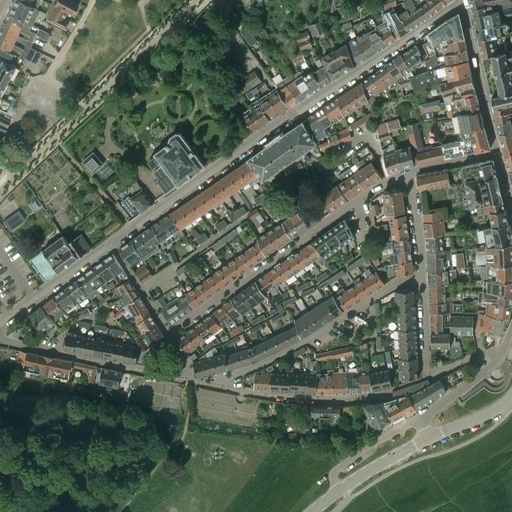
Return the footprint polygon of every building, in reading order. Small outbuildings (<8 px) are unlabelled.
[(36,9),(18,0),(14,0),(8,14),(29,24),(34,15),(37,16),(39,11),(36,9)] [(18,0),(36,9),(40,0),(18,0)] [(55,0),(53,4),(46,20),(65,29),(68,23),(62,20),(67,11),(73,14),(78,4),(70,0),(55,0)] [(400,21),(397,15),(393,6),(385,9),(384,0),(374,0),(371,1),(382,23),(377,26),(375,26),(380,35),(381,34),(387,45),(396,39),(404,34),(406,32),(409,31),(402,20),(400,21)] [(384,0),(385,9),(393,6),(397,5),(396,0),(384,0)] [(407,0),(404,2),(408,9),(410,13),(416,10),(410,0),(407,0)] [(427,0),(428,2),(422,6),(428,18),(448,3),(445,0),(427,0)] [(469,0),(472,9),(474,15),(487,13),(487,14),(490,13),(498,11),(505,10),(508,9),(511,9),(510,0),(469,0)] [(228,3),(220,9),(237,32),(241,30),(239,27),(242,24),(238,17),(228,3)] [(422,6),(416,10),(410,13),(408,9),(397,15),(400,21),(402,20),(409,31),(421,23),(428,18),(422,6)] [(345,8),(336,11),(340,22),(350,19),(345,8)] [(474,15),(476,27),(501,24),(500,16),(505,15),(507,16),(511,16),(511,13),(511,8),(511,9),(508,9),(505,10),(498,11),(490,13),(487,14),(487,13),(474,15)] [(8,14),(5,20),(20,27),(28,31),(31,25),(29,24),(8,14)] [(461,26),(459,14),(455,16),(446,21),(445,21),(429,33),(428,33),(432,42),(425,46),(430,56),(431,58),(424,61),(429,71),(439,67),(437,57),(436,51),(434,45),(446,38),(448,43),(465,38),(464,37),(462,29),(460,29),(459,26),(461,26)] [(372,18),(369,19),(366,20),(372,31),(368,33),(376,52),(387,45),(381,34),(380,35),(375,26),(377,26),(372,18)] [(17,36),(18,32),(29,37),(27,41),(31,43),(35,35),(35,34),(28,31),(20,27),(5,20),(1,28),(17,36)] [(325,31),(321,21),(312,24),(316,35),(325,31)] [(342,31),(344,30),(352,27),(352,26),(350,22),(341,26),(342,31)] [(479,40),(505,35),(509,35),(508,28),(507,29),(507,24),(507,23),(501,24),(476,27),(476,29),(478,39),(479,39),(479,40),(478,40),(479,40)] [(32,43),(31,43),(27,41),(16,36),(17,36),(1,28),(0,30),(0,38),(12,45),(15,40),(26,45),(23,50),(27,52),(32,43)] [(50,34),(38,28),(35,34),(35,35),(46,41),(50,34)] [(295,36),(298,43),(310,39),(308,32),(295,36)] [(368,32),(357,38),(366,59),(376,52),(368,33),(368,32)] [(508,52),(505,35),(479,40),(480,46),(480,49),(481,48),(483,58),(491,56),(491,55),(508,52)] [(11,48),(19,53),(20,53),(18,58),(19,59),(23,61),(27,52),(23,50),(21,49),(12,45),(0,38),(0,48),(9,53),(11,48)] [(357,38),(350,41),(358,63),(357,63),(358,64),(366,59),(357,38)] [(467,49),(465,38),(448,43),(446,38),(434,45),(436,51),(443,49),(445,55),(456,53),(456,52),(467,49)] [(310,39),(298,43),(301,50),(312,45),(310,39)] [(345,44),(340,47),(338,45),(332,49),(334,51),(343,74),(354,67),(354,66),(353,66),(345,44)] [(415,44),(400,55),(407,64),(410,70),(424,62),(420,55),(422,55),(415,44)] [(14,67),(19,69),(23,61),(19,59),(18,58),(9,53),(0,48),(0,59),(5,62),(7,57),(16,62),(14,66),(14,67)] [(30,48),(25,58),(35,63),(40,53),(30,48)] [(439,57),(437,57),(439,67),(447,66),(469,61),(468,54),(467,49),(456,52),(456,53),(445,55),(446,61),(440,62),(439,57)] [(334,51),(322,58),(332,81),(343,74),(334,51)] [(511,51),(508,52),(491,55),(491,56),(501,96),(511,93),(511,80),(511,76),(511,75),(511,51)] [(305,61),(302,54),(293,58),(296,66),(305,61)] [(400,55),(394,60),(404,75),(406,79),(410,78),(414,77),(410,70),(407,64),(400,55)] [(0,97),(0,92),(12,72),(14,67),(14,66),(5,62),(0,59),(0,97),(0,98),(0,97)] [(290,75),(287,77),(283,79),(287,85),(291,91),(299,102),(306,97),(296,80),(293,76),(283,59),(278,62),(285,73),(288,72),(290,75)] [(413,87),(410,78),(406,79),(404,75),(394,60),(387,65),(396,80),(398,84),(397,85),(400,89),(406,86),(407,90),(413,87)] [(320,69),(313,73),(322,87),(330,81),(324,66),(323,66),(320,61),(317,63),(320,69)] [(415,92),(440,84),(459,79),(459,77),(471,74),(471,73),(469,64),(469,61),(447,66),(439,67),(429,71),(414,77),(410,78),(413,87),(415,92)] [(386,87),(386,88),(388,90),(397,85),(398,84),(396,80),(387,65),(378,71),(384,82),(386,87)] [(210,69),(202,74),(207,83),(215,78),(210,69)] [(378,71),(362,82),(368,98),(369,100),(372,109),(378,106),(373,95),(374,95),(375,96),(379,93),(379,92),(386,88),(386,87),(384,82),(378,71)] [(302,75),(302,76),(299,72),(293,76),(296,80),(306,97),(313,92),(304,77),(302,75)] [(304,77),(313,92),(322,87),(313,73),(312,72),(304,77)] [(440,84),(446,102),(452,101),(451,99),(476,94),(476,93),(473,83),(474,83),(473,78),(472,78),(471,74),(459,77),(459,79),(440,84)] [(250,82),(246,76),(241,80),(248,90),(253,87),(250,82)] [(275,79),(272,81),(276,87),(290,107),(299,102),(291,91),(287,85),(282,89),(275,79)] [(241,80),(236,83),(243,93),(248,90),(241,80)] [(360,106),(369,100),(368,98),(362,82),(354,88),(360,106)] [(238,97),(243,93),(236,83),(231,86),(238,97)] [(233,100),(238,97),(231,86),(226,90),(233,100)] [(273,89),(255,101),(269,121),(287,109),(290,107),(276,87),(273,89)] [(346,93),(353,111),(353,110),(360,106),(354,88),(346,93)] [(344,116),(353,111),(346,93),(337,98),(336,99),(340,108),(343,117),(344,117),(344,116)] [(511,104),(511,93),(501,96),(495,97),(492,97),(491,97),(491,98),(492,98),(494,108),(494,109),(511,104)] [(450,104),(451,111),(456,110),(455,107),(460,106),(478,102),(476,94),(451,99),(452,101),(446,102),(443,102),(444,105),(450,104)] [(9,95),(6,101),(13,105),(16,99),(9,95)] [(333,123),(343,117),(340,108),(336,99),(327,105),(324,108),(327,113),(330,120),(333,123)] [(250,108),(241,114),(253,132),(269,121),(255,101),(249,106),(250,108)] [(440,101),(428,104),(419,106),(425,122),(434,120),(432,111),(442,108),(442,106),(444,105),(443,102),(441,103),(440,101)] [(458,115),(480,111),(478,102),(460,106),(455,107),(456,110),(451,111),(452,116),(458,115)] [(511,104),(494,109),(497,122),(511,117),(511,104)] [(7,114),(12,116),(16,109),(10,106),(7,114)] [(329,141),(332,146),(340,143),(338,137),(337,135),(338,135),(337,134),(331,136),(329,132),(330,131),(330,130),(328,126),(333,123),(330,120),(327,113),(324,108),(317,113),(322,124),(324,128),(327,136),(327,135),(329,141)] [(440,135),(445,134),(457,132),(484,126),(483,126),(482,124),(483,122),(481,115),(480,114),(479,112),(481,112),(481,111),(480,111),(458,115),(452,116),(448,117),(437,119),(440,135)] [(315,132),(317,140),(320,138),(327,136),(324,128),(322,124),(317,113),(316,113),(317,113),(309,118),(312,125),(315,132)] [(370,113),(363,117),(366,121),(372,117),(370,113)] [(0,124),(7,128),(10,122),(0,117),(0,124)] [(363,117),(357,122),(359,125),(366,121),(363,117)] [(511,117),(497,122),(499,130),(499,133),(499,134),(511,130),(511,117)] [(390,130),(401,127),(398,119),(376,125),(376,127),(376,128),(377,128),(380,139),(391,136),(390,131),(390,130)] [(285,134),(300,156),(300,155),(305,161),(309,158),(305,152),(317,144),(312,137),(314,136),(312,129),(308,131),(303,122),(290,131),(285,134)] [(359,125),(357,122),(350,126),(352,130),(359,125)] [(406,126),(411,146),(413,154),(434,150),(433,147),(424,149),(418,123),(406,126)] [(458,140),(454,141),(458,156),(476,151),(476,152),(490,149),(487,138),(484,126),(457,132),(458,134),(461,134),(462,137),(457,138),(458,140)] [(511,130),(499,134),(500,139),(501,142),(502,145),(505,155),(507,154),(510,152),(511,151),(511,130)] [(338,137),(340,143),(351,138),(349,131),(338,135),(337,135),(338,137)] [(158,183),(166,193),(163,195),(164,194),(165,194),(169,191),(170,190),(177,185),(178,185),(178,184),(179,185),(180,185),(179,184),(189,178),(190,177),(189,176),(193,173),(194,174),(195,173),(204,166),(205,166),(204,165),(197,155),(198,152),(194,146),(190,146),(181,133),(176,133),(171,137),(170,141),(170,142),(171,144),(166,148),(166,147),(165,146),(164,147),(156,153),(155,154),(156,155),(156,154),(156,155),(149,161),(153,167),(159,163),(162,166),(153,172),(158,179),(154,182),(156,184),(158,183)] [(265,148),(279,170),(300,156),(285,134),(277,139),(276,140),(275,140),(272,142),(273,143),(265,148)] [(329,141),(323,144),(319,145),(322,151),(332,146),(329,141)] [(445,159),(458,156),(454,141),(442,144),(442,145),(445,159)] [(395,150),(395,149),(394,144),(389,145),(389,147),(382,150),(383,154),(389,173),(401,169),(395,150)] [(442,145),(433,147),(434,150),(413,154),(413,155),(415,165),(415,166),(419,165),(419,164),(425,163),(428,163),(428,162),(434,161),(437,161),(437,160),(442,159),(443,159),(445,159),(442,145)] [(411,146),(395,149),(395,150),(401,169),(403,169),(402,168),(408,167),(409,167),(409,166),(414,165),(414,166),(415,165),(413,155),(413,154),(411,146)] [(262,182),(279,170),(265,148),(260,151),(249,159),(248,160),(248,161),(258,175),(262,182)] [(103,164),(93,153),(82,162),(92,174),(103,164)] [(359,170),(355,173),(365,189),(370,186),(369,184),(372,183),(373,183),(372,184),(372,185),(374,184),(359,162),(356,157),(352,160),(359,170)] [(465,181),(466,181),(482,176),(483,178),(497,176),(495,169),(493,170),(492,167),(495,166),(493,159),(488,161),(462,167),(465,181)] [(359,162),(374,184),(375,182),(374,183),(373,182),(376,180),(377,181),(382,178),(382,177),(383,177),(382,176),(382,177),(372,162),(367,166),(363,160),(359,162)] [(248,161),(238,168),(248,182),(258,175),(248,161)] [(365,189),(355,173),(351,167),(342,173),(356,194),(357,194),(356,193),(359,191),(360,192),(365,189)] [(238,168),(229,174),(239,189),(248,182),(238,168)] [(451,185),(449,174),(448,170),(448,169),(417,176),(420,192),(451,185)] [(309,173),(313,181),(319,178),(317,175),(317,176),(315,171),(309,173)] [(343,181),(338,185),(348,200),(353,197),(352,196),(355,194),(356,195),(356,194),(342,173),(339,176),(343,181)] [(229,174),(219,181),(229,195),(239,189),(229,174)] [(471,207),(477,206),(503,201),(497,176),(483,178),(482,176),(466,181),(471,207)] [(223,199),(229,195),(219,181),(209,187),(219,202),(221,204),(225,201),(223,199)] [(329,182),(325,184),(340,206),(341,205),(340,205),(339,205),(342,203),(343,204),(348,200),(338,185),(333,188),(329,182)] [(340,206),(325,184),(322,187),(326,193),(321,196),(331,212),(336,208),(335,207),(338,205),(339,206),(338,207),(340,206)] [(209,187),(200,194),(210,208),(219,202),(209,187)] [(121,202),(134,218),(151,206),(154,204),(143,190),(130,199),(129,196),(121,202)] [(385,204),(403,201),(402,193),(400,194),(399,191),(383,194),(385,204)] [(200,194),(190,201),(200,215),(210,208),(200,194)] [(258,197),(262,202),(266,199),(263,194),(258,197)] [(262,202),(258,197),(254,199),(258,205),(262,202)] [(190,201),(181,207),(190,221),(200,215),(190,201)] [(405,212),(403,201),(385,204),(386,215),(388,214),(405,212)] [(505,210),(503,201),(477,206),(479,215),(490,212),(490,211),(505,210)] [(118,202),(115,204),(129,221),(129,222),(132,219),(118,202)] [(286,209),(291,217),(300,233),(309,227),(306,222),(299,211),(294,215),(289,207),(287,209),(284,204),(281,206),(283,211),(286,209)] [(180,228),(190,221),(181,207),(171,214),(180,228)] [(239,210),(243,215),(247,212),(243,207),(239,210)] [(243,215),(239,210),(234,213),(238,218),(243,215)] [(490,211),(490,212),(493,223),(493,226),(508,224),(508,222),(505,210),(490,211)] [(405,215),(405,212),(388,214),(390,221),(391,229),(407,226),(405,215)] [(421,214),(422,223),(424,223),(434,221),(441,220),(440,212),(421,214)] [(168,236),(174,232),(178,237),(184,233),(180,228),(171,214),(152,226),(160,241),(160,242),(163,248),(172,241),(168,236)] [(292,239),(300,233),(291,217),(282,222),(292,239)] [(306,222),(309,227),(317,221),(314,217),(306,222)] [(15,228),(8,219),(4,222),(10,231),(15,228)] [(110,225),(114,231),(121,226),(117,220),(110,225)] [(219,223),(223,229),(228,226),(224,220),(219,223)] [(345,220),(334,227),(345,244),(354,237),(345,220)] [(445,233),(443,220),(441,220),(434,221),(424,223),(426,236),(441,234),(445,233)] [(285,243),(292,239),(282,222),(274,228),(285,243)] [(223,229),(219,223),(215,226),(219,232),(223,229)] [(487,247),(511,243),(511,240),(508,225),(508,224),(493,226),(487,227),(484,228),(487,247)] [(140,235),(132,241),(141,258),(142,259),(158,248),(156,244),(160,242),(160,241),(152,226),(140,235)] [(391,229),(393,241),(408,237),(407,226),(391,229)] [(334,227),(323,235),(335,251),(345,244),(334,227)] [(277,249),(285,243),(274,228),(267,233),(277,249)] [(232,231),(223,238),(226,242),(235,236),(232,231)] [(200,236),(204,242),(208,239),(205,233),(200,236)] [(267,233),(259,238),(269,253),(268,254),(277,249),(267,233)] [(68,244),(78,258),(92,249),(91,248),(81,235),(82,235),(81,234),(75,239),(68,243),(68,244)] [(443,252),(441,234),(426,236),(427,253),(443,252)] [(313,242),(322,255),(324,258),(335,251),(323,235),(313,242),(312,242),(313,242)] [(58,271),(59,272),(66,267),(70,264),(78,258),(68,244),(68,243),(67,242),(68,242),(67,241),(63,236),(43,250),(43,251),(58,271)] [(204,242),(200,236),(196,239),(200,245),(204,242)] [(379,243),(380,248),(380,249),(389,248),(390,246),(394,246),(394,252),(411,249),(408,237),(393,241),(385,242),(379,243)] [(223,238),(212,246),(215,250),(226,242),(223,238)] [(258,243),(248,250),(257,263),(267,255),(266,255),(257,239),(256,240),(258,243)] [(130,267),(142,259),(141,258),(132,241),(119,250),(130,267)] [(312,262),(322,255),(313,242),(303,248),(312,262)] [(486,254),(487,266),(511,263),(511,243),(487,247),(476,248),(476,255),(486,254)] [(303,248),(294,255),(303,268),(312,262),(303,248)] [(215,253),(212,249),(203,256),(206,260),(215,253)] [(394,252),(395,254),(389,255),(391,265),(396,264),(412,261),(411,249),(394,252)] [(246,270),(257,263),(248,250),(237,258),(246,270)] [(56,272),(58,271),(43,251),(29,261),(45,282),(46,281),(45,280),(47,279),(48,279),(47,278),(48,278),(55,273),(56,273),(56,272)] [(167,253),(172,264),(177,261),(172,251),(167,253)] [(443,252),(427,253),(428,273),(453,269),(451,252),(443,252)] [(104,261),(114,276),(120,272),(122,276),(124,280),(127,278),(128,278),(128,277),(123,270),(113,254),(104,261)] [(294,255),(285,261),(294,274),(303,268),(294,255)] [(199,265),(206,260),(203,256),(196,261),(199,265)] [(355,261),(358,266),(366,260),(363,256),(355,261)] [(236,258),(226,265),(236,278),(246,270),(237,258),(236,258)] [(183,266),(186,270),(195,264),(192,260),(183,266)] [(105,283),(114,276),(104,261),(94,268),(105,283)] [(285,261),(276,267),(285,280),(294,274),(285,261)] [(358,266),(355,261),(347,267),(349,271),(358,266)] [(412,261),(396,264),(398,275),(411,273),(413,273),(412,261)] [(511,263),(487,266),(487,280),(497,280),(511,280),(511,263)] [(138,278),(139,278),(149,270),(144,264),(134,272),(138,278)] [(181,274),(186,270),(183,266),(176,271),(178,276),(181,274)] [(225,266),(215,273),(225,286),(234,279),(225,266)] [(276,267),(267,274),(276,287),(285,280),(276,267)] [(108,286),(105,283),(94,268),(85,274),(96,289),(101,286),(104,289),(110,289),(108,286)] [(334,275),(337,279),(345,274),(343,269),(334,275)] [(429,286),(429,287),(444,285),(449,284),(457,283),(456,269),(453,269),(428,273),(429,286)] [(149,270),(139,278),(142,283),(153,276),(149,270)] [(366,278),(375,291),(385,284),(379,275),(376,271),(366,278)] [(214,274),(207,280),(216,292),(225,286),(215,273),(214,274)] [(85,274),(77,280),(89,296),(92,299),(99,294),(96,289),(85,274)] [(276,287),(267,274),(258,280),(259,281),(267,293),(276,287)] [(337,279),(334,275),(327,280),(329,284),(337,279)] [(364,298),(375,291),(366,278),(361,281),(359,277),(353,281),(356,285),(364,298)] [(78,304),(89,296),(77,280),(65,289),(77,303),(78,304)] [(121,297),(134,288),(129,280),(116,288),(121,297)] [(207,280),(198,286),(207,299),(216,292),(207,280)] [(511,280),(497,280),(487,280),(484,280),(483,291),(483,292),(485,292),(511,294),(511,280)] [(248,287),(259,302),(267,297),(256,281),(251,285),(252,286),(249,288),(248,287),(250,287),(249,286),(248,287)] [(354,305),(364,298),(356,285),(345,292),(354,305)] [(445,291),(444,285),(429,287),(429,293),(445,291)] [(198,286),(187,294),(194,308),(207,299),(198,286)] [(239,293),(251,308),(259,302),(248,287),(246,288),(246,289),(248,288),(248,289),(245,291),(244,290),(239,293)] [(139,297),(134,288),(121,297),(113,302),(119,311),(126,305),(139,297)] [(343,311),(354,305),(345,292),(343,288),(337,292),(340,296),(335,299),(343,311)] [(65,312),(77,303),(65,289),(54,298),(65,312)] [(403,291),(395,292),(395,302),(397,302),(415,301),(414,290),(408,291),(408,289),(403,289),(403,291)] [(445,298),(445,291),(429,293),(430,303),(452,301),(452,298),(445,298)] [(511,304),(511,298),(511,294),(485,292),(483,292),(483,291),(479,291),(478,302),(487,302),(511,304)] [(167,304),(161,296),(154,301),(172,325),(187,313),(194,308),(187,294),(186,293),(181,296),(178,298),(167,304)] [(242,315),(251,308),(239,293),(238,295),(239,294),(240,295),(237,297),(236,296),(231,300),(240,314),(241,313),(242,315)] [(339,314),(343,311),(335,299),(333,296),(325,301),(335,317),(337,316),(337,315),(335,316),(335,315),(338,313),(339,314)] [(126,305),(119,311),(117,312),(113,315),(116,319),(129,309),(134,318),(141,314),(141,315),(148,311),(139,297),(126,305)] [(70,318),(65,312),(54,298),(44,305),(53,316),(56,320),(62,316),(66,321),(70,318)] [(233,319),(240,314),(231,300),(223,305),(232,319),(233,319)] [(296,301),(292,303),(299,313),(302,311),(296,301)] [(334,318),(335,317),(325,301),(317,306),(327,322),(332,319),(331,318),(334,316),(335,317),(334,317),(334,318)] [(415,301),(397,302),(397,311),(415,310),(415,301)] [(430,303),(430,313),(445,313),(453,313),(452,301),(430,303)] [(509,317),(511,304),(487,302),(485,314),(509,317)] [(232,319),(223,305),(213,313),(222,327),(232,319)] [(323,325),(327,322),(317,306),(309,311),(319,327),(321,326),(319,327),(319,326),(322,324),(323,325)] [(39,308),(29,316),(38,327),(31,333),(24,341),(34,343),(42,337),(45,335),(42,331),(54,322),(42,307),(39,308)] [(397,311),(398,321),(416,320),(415,310),(397,311)] [(156,324),(148,311),(141,315),(141,314),(134,318),(137,323),(136,324),(142,333),(143,333),(156,324)] [(309,311),(301,317),(311,332),(316,329),(315,328),(318,326),(319,327),(317,328),(318,328),(319,327),(309,311)] [(431,315),(431,332),(445,333),(445,313),(430,313),(431,315)] [(477,330),(486,330),(489,330),(489,325),(507,327),(507,326),(508,324),(507,324),(508,321),(509,317),(485,314),(484,314),(479,313),(477,330)] [(204,322),(213,334),(222,327),(212,314),(206,319),(207,320),(204,322)] [(473,316),(463,316),(450,315),(450,329),(450,333),(473,334),(473,316)] [(294,320),(297,326),(302,339),(308,335),(307,333),(310,331),(311,332),(309,333),(310,333),(311,332),(301,317),(295,320),(295,319),(294,320)] [(204,340),(213,334),(204,322),(203,320),(197,325),(198,326),(196,328),(204,340)] [(416,329),(416,320),(398,321),(398,330),(416,329)] [(143,333),(146,338),(142,339),(140,335),(135,338),(143,351),(152,345),(164,337),(156,324),(143,333)] [(486,330),(486,335),(496,336),(495,345),(500,344),(503,336),(507,327),(489,325),(489,330),(486,330)] [(297,326),(285,332),(291,344),(301,339),(302,339),(297,326)] [(196,346),(204,340),(196,328),(195,327),(188,332),(189,333),(187,334),(187,335),(196,346)] [(240,332),(237,327),(229,332),(232,337),(240,332)] [(398,330),(399,340),(417,339),(416,329),(398,330)] [(78,335),(78,333),(68,331),(67,339),(65,339),(64,344),(66,344),(64,350),(74,352),(78,335)] [(285,332),(274,337),(280,349),(291,344),(285,332)] [(450,333),(445,333),(431,332),(432,347),(450,347),(450,346),(450,337),(450,333)] [(187,335),(187,334),(186,333),(177,340),(187,353),(196,346),(187,335)] [(74,352),(84,354),(88,337),(78,335),(74,352)] [(84,354),(94,356),(98,339),(88,337),(84,354)] [(274,337),(263,342),(269,355),(280,349),(274,337)] [(450,337),(450,346),(460,346),(459,342),(456,342),(456,337),(450,337)] [(94,356),(103,358),(107,340),(98,339),(94,356)] [(417,348),(417,339),(399,340),(399,349),(417,348)] [(103,358),(112,360),(116,342),(107,340),(103,358)] [(112,360),(121,362),(125,344),(116,342),(112,360)] [(258,360),(269,355),(263,342),(252,348),(252,347),(251,347),(258,360),(257,361),(258,361),(258,360)] [(125,344),(121,362),(136,364),(138,355),(133,354),(134,346),(125,344)] [(243,351),(238,352),(242,365),(252,362),(253,363),(254,362),(253,362),(249,348),(247,346),(242,347),(243,351)] [(450,362),(463,357),(460,347),(451,347),(450,362)] [(349,353),(348,348),(336,350),(338,358),(345,356),(346,359),(350,357),(350,356),(349,353)] [(418,358),(417,348),(399,349),(400,359),(418,358)] [(220,372),(227,370),(225,356),(225,353),(218,355),(216,349),(214,350),(220,372)] [(209,375),(220,372),(214,350),(212,352),(213,356),(208,358),(206,353),(204,355),(209,375)] [(46,375),(50,357),(44,356),(21,351),(17,369),(46,375)] [(331,351),(315,355),(317,362),(320,362),(319,360),(332,357),(331,351)] [(227,370),(242,365),(238,352),(225,356),(227,370)] [(209,375),(204,355),(199,358),(201,363),(194,365),(198,378),(209,375)] [(69,380),(71,366),(72,362),(63,360),(56,359),(56,358),(55,358),(50,357),(46,375),(69,380)] [(418,363),(418,358),(400,359),(399,359),(399,369),(418,368),(418,367),(421,367),(421,363),(418,363)] [(72,362),(71,366),(86,370),(90,379),(90,381),(93,382),(97,367),(92,366),(87,366),(86,365),(72,362)] [(369,372),(369,367),(358,367),(359,372),(358,372),(360,392),(371,391),(370,373),(369,372)] [(99,383),(119,387),(121,372),(102,368),(99,383)] [(401,378),(403,384),(411,381),(411,378),(419,377),(418,368),(399,369),(400,378),(401,378)] [(332,373),(332,374),(333,393),(348,393),(347,373),(347,372),(343,372),(343,369),(339,369),(339,372),(332,373)] [(391,381),(389,369),(379,371),(383,389),(392,387),(391,381)] [(318,394),(333,393),(332,374),(332,373),(332,370),(328,370),(328,374),(318,374),(318,375),(318,394)] [(379,371),(370,373),(371,391),(372,391),(383,389),(379,371)] [(290,374),(289,392),(298,392),(300,373),(290,372),(290,374)] [(348,393),(360,392),(358,372),(347,373),(348,393)] [(270,390),(271,373),(263,373),(263,375),(256,374),(255,389),(270,390)] [(271,374),(271,373),(270,390),(279,391),(280,373),(271,373),(271,374)] [(290,374),(280,373),(279,391),(289,392),(290,374)] [(309,374),(300,373),(298,392),(308,393),(309,374)] [(317,374),(309,374),(308,393),(318,394),(318,375),(318,374),(317,374)] [(405,388),(409,397),(415,409),(416,411),(446,392),(440,380),(437,381),(430,385),(428,380),(424,382),(420,383),(405,388)] [(101,387),(95,385),(93,394),(100,395),(101,387)] [(397,402),(397,403),(399,403),(409,397),(405,388),(392,392),(394,400),(395,400),(396,401),(397,402)] [(399,403),(404,415),(415,409),(409,397),(399,403)] [(399,403),(397,403),(397,402),(396,401),(395,400),(394,400),(384,403),(392,421),(404,415),(399,403)] [(379,403),(364,405),(374,431),(375,430),(390,422),(391,422),(392,421),(384,403),(379,403)] [(312,406),(311,415),(340,416),(341,407),(312,406)] [(309,420),(306,420),(303,422),(303,425),(305,428),(309,428),(311,426),(311,422),(309,420)] [(298,434),(289,433),(288,441),(298,442),(298,434)]
